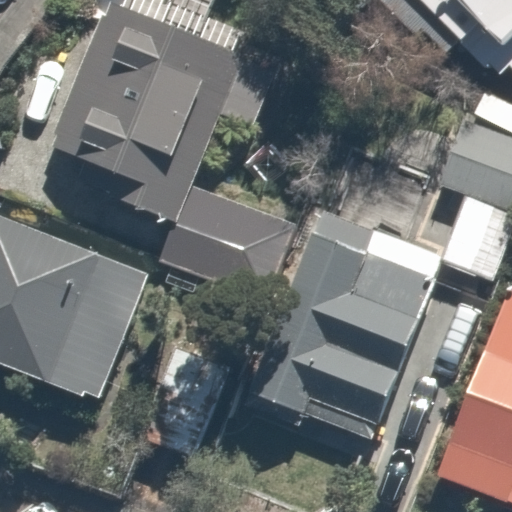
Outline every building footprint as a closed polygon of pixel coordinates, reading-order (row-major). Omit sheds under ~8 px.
[(511,0),(409,0),(472,60),(511,17),(511,0)] [(287,146),(309,98),(106,6),(19,200),(266,311),(302,230),(190,180),(219,116),(287,146)] [(511,17),(472,60),(494,82),(504,71),(511,79),(511,17)] [(447,104),(419,177),(460,193),(436,256),(485,274),(511,202),(511,103),(486,93),(477,116),(447,104)] [(154,280),(0,209),(0,386),(88,426),(154,280)] [(433,279),(326,238),(258,416),(364,457),(433,279)] [(511,296),(498,292),(433,479),(511,506),(511,296)] [(254,327),(189,300),(134,428),(199,456),(254,327)]
